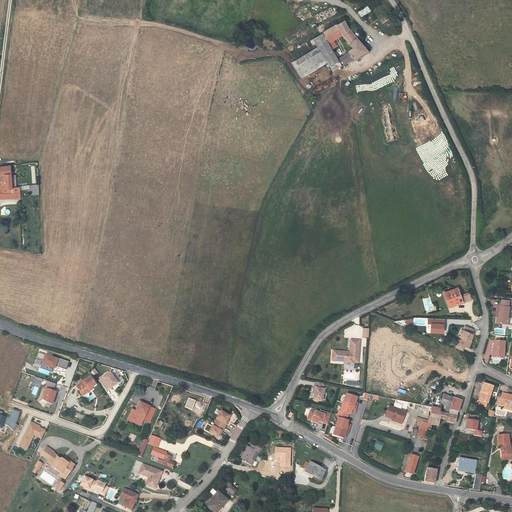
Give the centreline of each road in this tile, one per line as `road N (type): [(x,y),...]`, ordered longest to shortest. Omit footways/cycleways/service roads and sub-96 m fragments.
road 1 (unclassified): [(389,0),(473,185),(474,258)]
road 2 (residential): [(273,416),(331,329),(474,258)]
road 3 (secondary): [(435,489),(378,474),(273,416)]
road 4 (residential): [(137,369),(103,431),(30,411)]
road 5 (secondary): [(137,369),(0,324)]
road 6 (unclassified): [(252,407),(207,480),(173,511)]
road 7 (residential): [(476,366),(435,489)]
road 8 (secondary): [(252,407),(137,369)]
